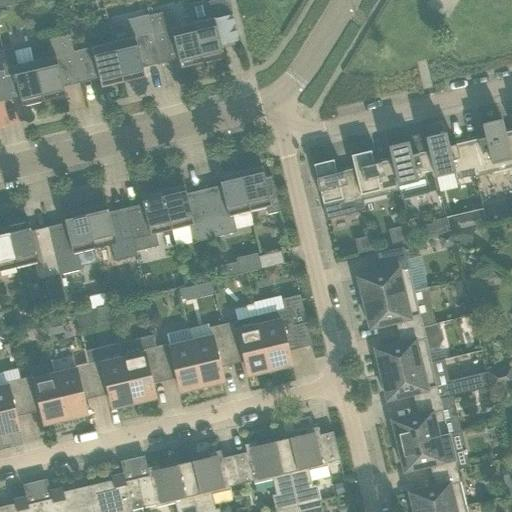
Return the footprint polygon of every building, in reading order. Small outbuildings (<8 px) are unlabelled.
[(214,0),(204,3),(208,19),(192,23),(202,63),(224,58),(221,46),(238,42),(238,45),(240,44),(228,0),(214,0)] [(202,63),(192,23),(176,27),(172,10),(148,16),(152,32),(159,61),(177,57),(180,68),(202,63)] [(152,32),(113,42),(123,82),(144,77),(141,65),(159,61),(152,32)] [(80,80),(73,51),(69,35),(46,40),(50,57),(34,61),(43,101),(65,96),(62,84),(80,80)] [(113,42),(73,51),(80,80),(98,76),(101,88),(123,82),(113,42)] [(43,101),(33,61),(17,65),(13,48),(0,51),(0,96),(1,99),(19,95),(21,107),(43,101)] [(484,137),(466,141),(475,177),(511,168),(500,119),(481,124),(484,137)] [(511,130),(504,132),(501,119),(500,119),(511,168),(511,167),(511,130)] [(445,133),(426,137),(429,150),(435,177),(453,173),(455,180),(474,175),(474,177),(475,177),(466,141),(448,146),(445,133)] [(435,177),(429,150),(411,155),(408,142),(388,146),(392,159),(399,191),(401,199),(427,192),(438,190),(435,177)] [(399,191),(388,146),(391,159),(373,164),(370,151),(351,155),(362,200),(399,191)] [(364,210),(362,200),(351,155),(350,155),(354,168),(336,173),(333,160),(313,164),(326,219),(364,210)] [(280,211),(271,176),(270,176),(271,178),(265,180),(261,166),(240,171),(249,211),(265,208),(267,214),(280,211)] [(221,188),(204,192),(215,237),(237,232),(233,215),(249,211),(240,171),(218,176),(221,188)] [(184,184),(162,190),(172,230),(188,226),(192,243),(215,237),(204,192),(187,196),(184,184)] [(172,230),(162,190),(140,195),(143,207),(126,211),(136,251),(158,245),(156,234),(172,230)] [(106,203),(84,208),(94,249),(111,245),(115,261),(137,256),(136,251),(126,211),(109,215),(106,203)] [(94,249),(84,208),(62,214),(65,225),(48,229),(59,275),(81,269),(77,253),(94,249)] [(482,209),(469,212),(472,225),(485,222),(482,209)] [(444,218),(431,221),(432,223),(434,234),(448,231),(444,218)] [(28,222),(6,227),(16,267),(33,263),(37,280),(46,278),(47,282),(45,282),(50,306),(66,302),(59,275),(48,229),(31,234),(28,222)] [(462,229),(458,243),(470,246),(476,225),(462,229)] [(389,229),(393,244),(404,241),(399,226),(389,229)] [(0,271),(16,267),(6,227),(0,228),(0,271)] [(451,232),(438,235),(441,248),(454,246),(451,232)] [(370,236),(356,237),(358,252),(372,251),(370,236)] [(378,253),(380,261),(383,272),(357,279),(363,303),(414,291),(403,247),(378,253)] [(284,263),(281,250),(258,256),(261,269),(284,263)] [(239,274),(237,262),(221,266),(224,277),(239,274)] [(453,283),(456,295),(466,293),(463,281),(453,283)] [(189,287),(178,289),(181,302),(192,299),(189,287)] [(422,326),(414,291),(363,303),(369,327),(395,321),(397,332),(422,326)] [(273,299),(237,308),(240,317),(276,308),(273,299)] [(291,308),(256,316),(269,369),(291,364),(286,343),(298,340),(291,308)] [(92,311),(77,314),(80,329),(96,326),(92,311)] [(256,316),(222,324),(230,356),(242,353),(247,375),(269,369),(256,316)] [(60,318),(44,322),(47,336),(63,333),(60,318)] [(422,326),(397,332),(400,344),(374,350),(380,374),(431,362),(428,349),(438,347),(443,339),(440,328),(439,329),(438,323),(422,327),(422,326)] [(211,337),(191,342),(201,386),(223,380),(218,359),(230,356),(222,324),(209,327),(211,337)] [(169,343),(156,346),(162,373),(174,370),(179,391),(201,386),(191,342),(170,347),(169,343)] [(143,353),(123,358),(133,402),(155,397),(150,376),(162,373),(156,346),(143,349),(143,353)] [(101,359),(88,363),(94,389),(106,386),(111,407),(133,402),(123,358),(102,363),(101,359)] [(438,391),(431,362),(380,374),(386,399),(412,392),(414,404),(439,398),(446,397),(444,389),(438,391)] [(75,370),(54,375),(65,418),(87,413),(82,392),(94,389),(88,363),(74,366),(75,370)] [(487,372),(490,388),(511,383),(511,373),(511,367),(487,372)] [(65,418),(54,375),(34,380),(33,376),(19,379),(26,405),(38,402),(43,424),(65,418)] [(7,386),(0,387),(0,434),(19,429),(14,408),(26,405),(19,379),(6,382),(7,386)] [(488,386),(476,389),(478,397),(490,394),(488,386)] [(439,398),(414,404),(417,416),(391,422),(397,446),(448,434),(439,398)] [(298,505),(320,500),(316,484),(312,485),(309,470),(327,465),(326,463),(340,460),(333,431),(319,434),(317,427),(305,429),(306,433),(282,439),(298,505)] [(457,469),(448,434),(397,446),(403,470),(429,464),(432,475),(457,469)] [(298,505),(282,439),(257,445),(256,441),(244,444),(246,452),(234,455),(241,484),(253,481),(254,483),(271,479),(275,494),(271,495),(275,511),(298,505)] [(209,457),(184,462),(196,511),(220,511),(219,507),(215,508),(211,493),(229,489),(229,486),(241,484),(234,455),(222,458),(220,450),(208,453),(209,457)] [(149,475),(137,478),(144,507),(156,504),(156,506),(174,502),(176,511),(196,511),(184,462),(160,468),(159,465),(147,467),(149,475)] [(457,469),(432,475),(434,487),(409,493),(412,511),(437,511),(465,505),(457,469)] [(144,507),(137,478),(125,481),(123,473),(111,476),(112,480),(87,486),(93,511),(131,511),(132,511),(132,510),(144,507)] [(343,482),(334,484),(336,494),(346,492),(343,482)] [(511,485),(504,488),(501,488),(502,496),(511,493),(511,485)] [(51,499),(40,501),(42,511),(93,511),(87,486),(63,492),(62,488),(50,491),(51,499)] [(14,503),(0,506),(0,511),(42,511),(40,501),(28,504),(26,496),(14,499),(14,503)] [(322,511),(320,500),(298,505),(299,511),(322,511)]
